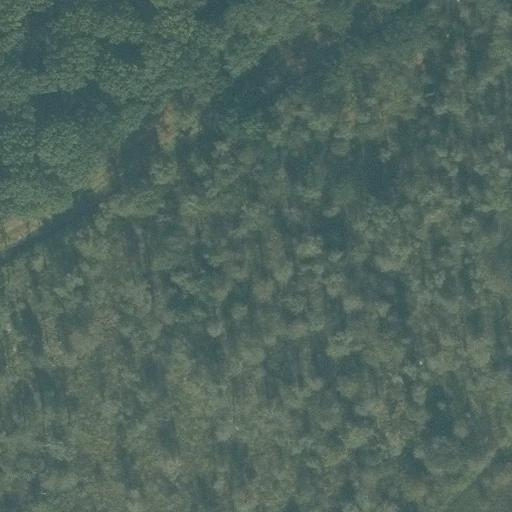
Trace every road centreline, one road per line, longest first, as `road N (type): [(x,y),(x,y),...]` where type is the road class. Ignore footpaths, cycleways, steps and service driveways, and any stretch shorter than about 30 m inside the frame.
road 1 (track): [(0,237),(394,0)]
road 2 (track): [(89,0),(118,165)]
